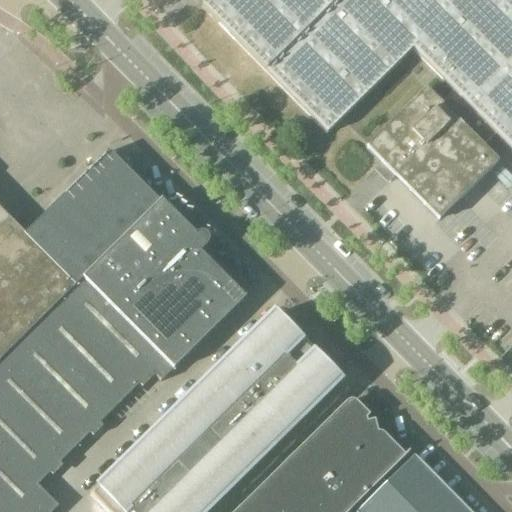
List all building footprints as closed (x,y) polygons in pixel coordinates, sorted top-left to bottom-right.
[(511,0),(209,0),(202,8),(326,135),(412,50),(452,92),(440,104),(425,89),(366,148),(380,163),(395,178),(438,222),(497,164),(498,163),(483,148),(495,135),(511,152),(511,0)] [(0,361),(160,204),(109,153),(97,164),(25,235),(0,210),(0,361)] [(0,361),(0,511),(53,511),(58,508),(37,487),(151,373),(160,382),(223,320),(251,293),(206,248),(207,248),(207,246),(208,245),(208,243),(208,242),(208,240),(207,239),(206,237),(205,236),(203,236),(202,235),(201,235),(199,235),(197,236),(196,236),(195,237),(161,202),(160,204),(0,361)] [(273,315),(226,362),(90,496),(105,511),(207,511),(339,382),(273,315)] [(404,457),(383,436),(382,435),(381,434),(380,434),(378,434),(377,434),(374,422),(367,424),(366,420),(368,418),(369,417),(357,404),(355,403),(354,403),(353,402),(351,402),(350,402),(348,403),(347,403),(346,404),(236,511),(349,511),(409,453),(408,453),(404,457)] [(466,511),(414,459),(359,511),(466,511)]
